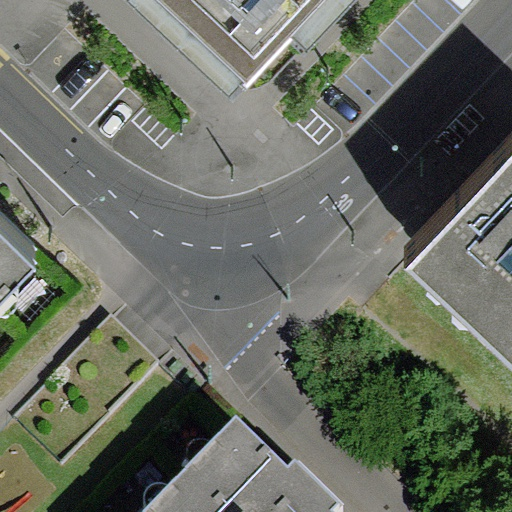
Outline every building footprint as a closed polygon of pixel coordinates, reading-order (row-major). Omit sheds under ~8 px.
[(192,0),(249,53),(300,0),(192,0)] [(511,128),(422,223),(432,233),(511,309),(511,128)] [(0,285),(38,246),(0,209),(0,285)] [(116,318),(15,419),(62,465),(159,365),(116,318)] [(168,511),(333,511),(301,480),(290,491),(239,440),(168,511)]
